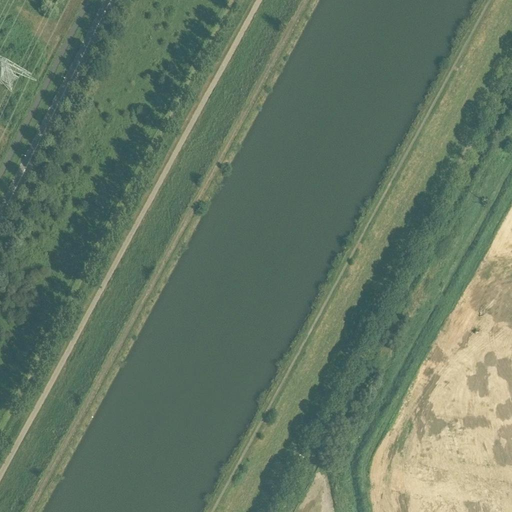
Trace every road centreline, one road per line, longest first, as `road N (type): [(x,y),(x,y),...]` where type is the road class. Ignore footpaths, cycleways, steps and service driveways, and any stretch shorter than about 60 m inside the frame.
road 1 (unclassified): [(0,476),(258,0)]
road 2 (unclassified): [(270,511),(511,62)]
road 3 (tertiary): [(0,214),(111,0)]
